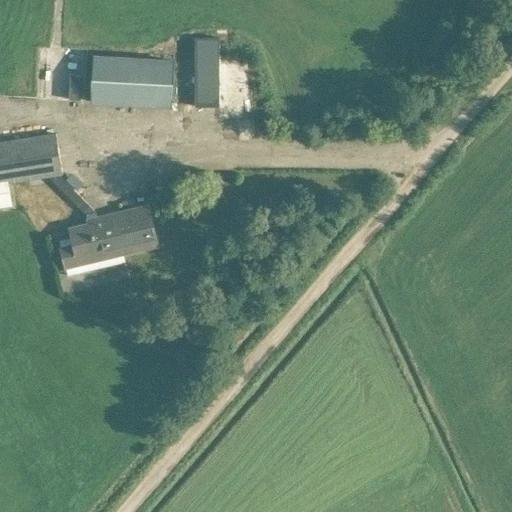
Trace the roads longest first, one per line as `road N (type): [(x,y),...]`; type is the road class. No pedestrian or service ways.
road 1 (track): [(123,511),(434,154)]
road 2 (unclassified): [(434,154),(511,60)]
